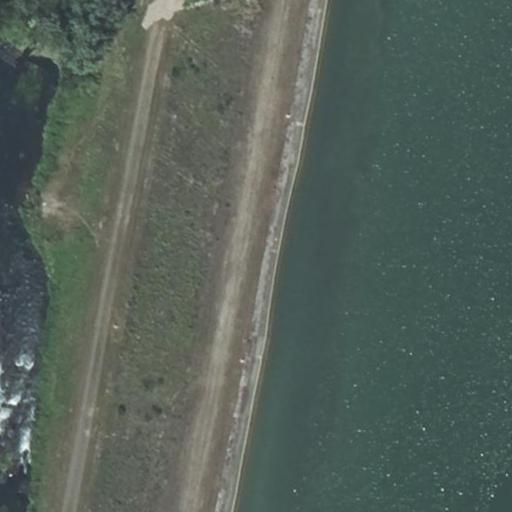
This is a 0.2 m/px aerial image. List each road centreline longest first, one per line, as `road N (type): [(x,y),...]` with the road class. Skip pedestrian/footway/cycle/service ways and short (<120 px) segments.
road 1 (track): [(184,511),(258,178),(284,0)]
road 2 (track): [(162,0),(67,511)]
